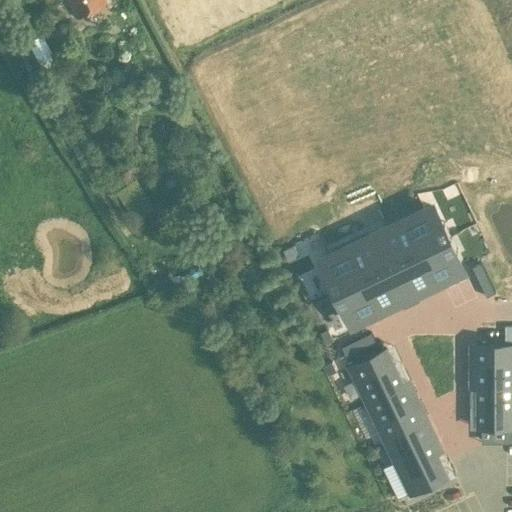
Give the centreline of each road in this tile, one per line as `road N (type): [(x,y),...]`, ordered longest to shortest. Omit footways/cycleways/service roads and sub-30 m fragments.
road 1 (residential): [(462,448),(445,433),(398,333)]
road 2 (residential): [(462,315),(462,448)]
